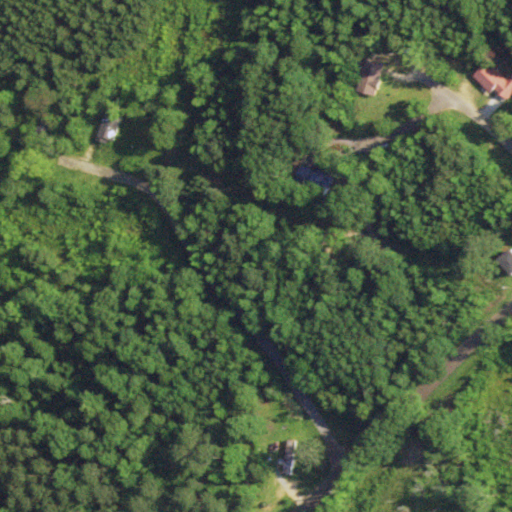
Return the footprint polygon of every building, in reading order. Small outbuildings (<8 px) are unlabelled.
[(385,69),(366,64),(357,93),(377,99),(385,69)] [(507,82),(488,64),(474,79),(492,96),(497,91),(508,101),(511,97),(511,76),(511,77),(507,82)] [(57,107),(40,105),(35,134),(52,136),(57,107)] [(122,117),(105,112),(95,142),(112,147),(122,117)] [(336,187),(325,169),(320,171),(313,159),(297,168),(307,184),(317,179),(325,193),(336,187)] [(298,442),(289,441),(284,475),(293,477),(298,442)]
